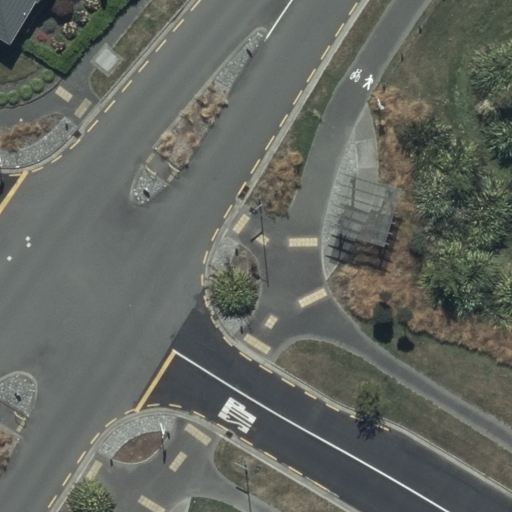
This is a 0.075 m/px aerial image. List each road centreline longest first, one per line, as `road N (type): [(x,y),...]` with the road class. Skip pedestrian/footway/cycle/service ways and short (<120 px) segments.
road 1 (residential): [(80,287),(447,511)]
road 2 (residential): [(288,0),(80,287)]
road 3 (residential): [(80,287),(0,418)]
